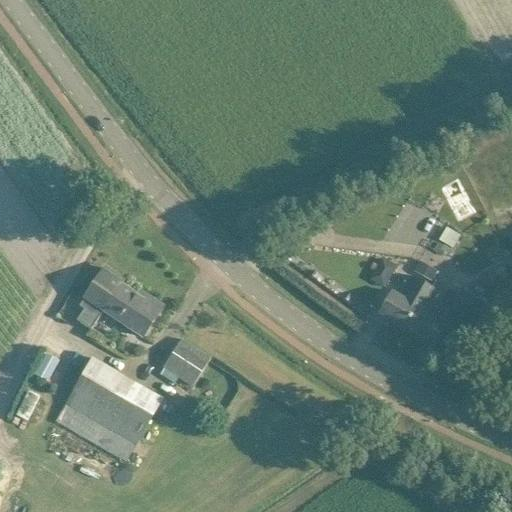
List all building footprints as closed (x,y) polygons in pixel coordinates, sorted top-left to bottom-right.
[(447,228),(439,241),(444,244),(453,249),(461,236),(447,228)] [(386,267),(392,285),(409,279),(403,261),(386,267)] [(420,264),(415,273),(432,282),(438,272),(421,262),(420,264)] [(105,269),(94,286),(82,304),(87,307),(77,322),(91,331),(104,312),(144,338),(164,308),(147,297),(144,301),(121,286),(124,282),(105,269)] [(403,297),(393,291),(380,314),(430,343),(443,320),(427,310),(439,289),(415,276),(403,297)] [(487,303),(464,292),(449,317),(472,330),(487,303)] [(182,342),(171,358),(165,367),(194,386),(211,360),(182,342)] [(47,354),(35,375),(48,383),(59,362),(47,354)] [(163,399),(111,369),(93,360),(58,423),(128,462),(163,399)] [(44,392),(30,417),(43,425),(57,400),(44,392)]
